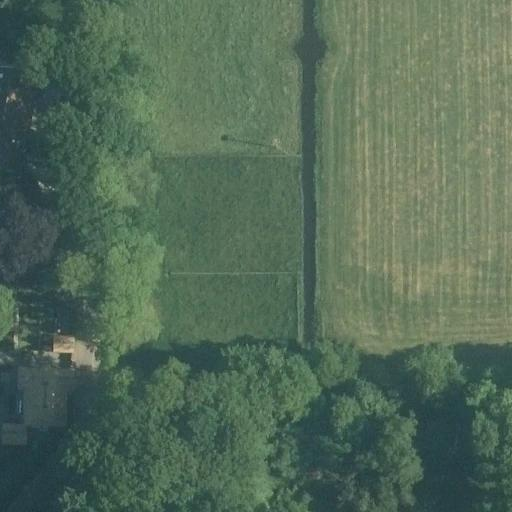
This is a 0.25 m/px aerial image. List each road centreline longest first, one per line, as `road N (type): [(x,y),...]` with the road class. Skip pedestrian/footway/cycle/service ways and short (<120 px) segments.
road 1 (unclassified): [(12,511),(81,430),(88,379),(74,0)]
road 2 (track): [(511,432),(81,430)]
